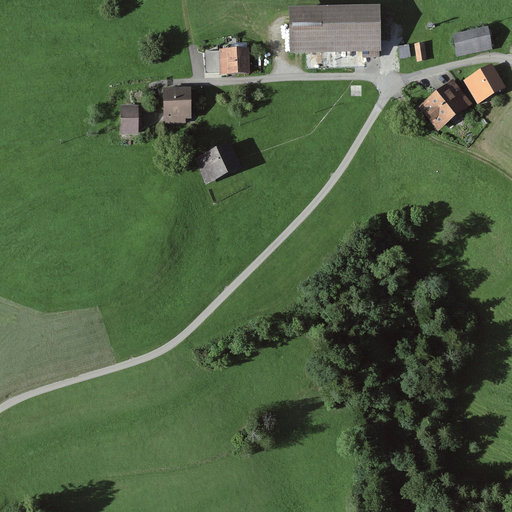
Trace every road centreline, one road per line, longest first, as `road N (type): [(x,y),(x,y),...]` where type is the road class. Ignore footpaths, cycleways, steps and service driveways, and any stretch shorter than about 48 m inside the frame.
road 1 (unclassified): [(511,60),(482,59),(394,82),(339,172),(201,320),(163,349),(0,410)]
road 2 (track): [(394,82),(423,131),(511,177)]
